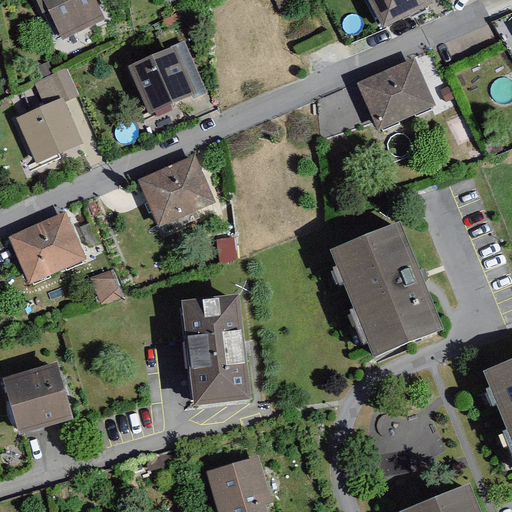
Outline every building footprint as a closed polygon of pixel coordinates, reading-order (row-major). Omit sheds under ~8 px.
[(87,0),(28,0),(55,52),(102,29),(87,0)] [(421,0),(358,0),(378,38),(428,13),(421,0)] [(183,49),(122,75),(144,124),(204,98),(183,49)] [(39,78),(50,104),(81,91),(70,65),(39,78)] [(411,65),(353,92),(376,141),(434,115),(411,65)] [(60,107),(13,126),(32,171),(79,151),(60,107)] [(190,163),(134,187),(156,236),(212,211),(190,163)] [(63,220),(5,245),(26,292),(84,268),(63,220)] [(399,235),(338,257),(376,358),(437,335),(399,235)] [(92,277),(104,304),(126,292),(113,267),(92,277)] [(233,307),(174,314),(187,420),(245,413),(233,307)] [(511,364),(488,374),(511,432),(511,364)] [(52,375),(0,390),(0,396),(16,448),(69,432),(52,375)] [(267,511),(256,469),(203,483),(210,511),(267,511)] [(478,511),(469,487),(406,511),(478,511)]
